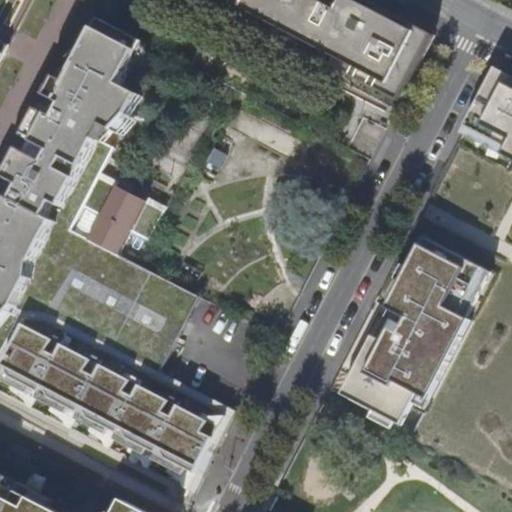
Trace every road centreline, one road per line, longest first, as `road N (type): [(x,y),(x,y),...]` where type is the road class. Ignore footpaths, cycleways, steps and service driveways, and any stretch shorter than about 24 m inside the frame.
road 1 (residential): [(228,511),(485,27)]
road 2 (unknown): [(182,341),(288,398)]
